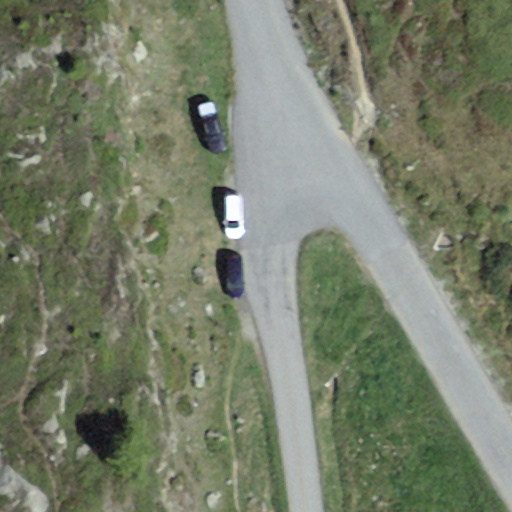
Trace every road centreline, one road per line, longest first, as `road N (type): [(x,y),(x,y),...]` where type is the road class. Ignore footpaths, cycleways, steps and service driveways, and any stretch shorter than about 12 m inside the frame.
road 1 (residential): [(296,136),(414,289),(511,459)]
road 2 (residential): [(296,136),(281,222),(286,331),(313,511)]
road 3 (residential): [(254,0),(296,136)]
